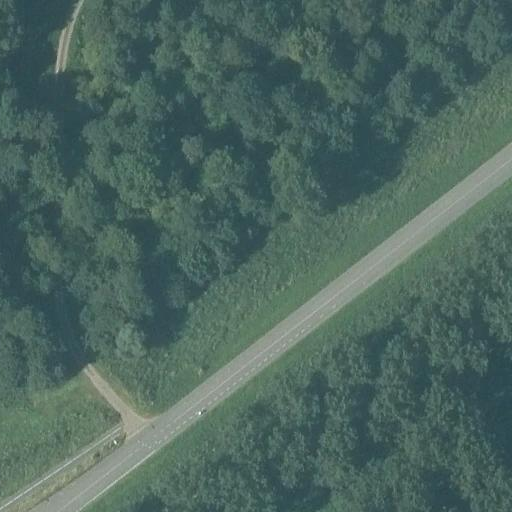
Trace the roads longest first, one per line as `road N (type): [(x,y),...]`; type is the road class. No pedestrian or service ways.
road 1 (unclassified): [(54,511),(511,158)]
road 2 (track): [(76,0),(64,22),(50,217),(59,321),(95,379),(148,439)]
